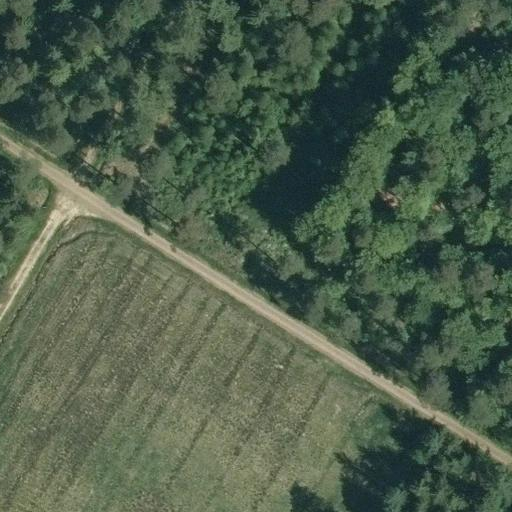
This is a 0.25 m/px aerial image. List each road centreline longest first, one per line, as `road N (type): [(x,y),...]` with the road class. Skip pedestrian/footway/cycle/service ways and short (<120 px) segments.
road 1 (track): [(0,136),(511,456)]
road 2 (track): [(0,316),(183,0)]
